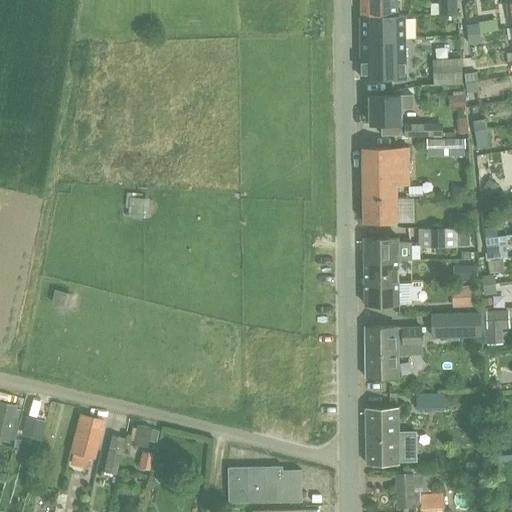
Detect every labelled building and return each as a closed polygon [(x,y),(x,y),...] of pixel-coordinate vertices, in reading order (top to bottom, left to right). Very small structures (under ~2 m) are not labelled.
[(362,0),(362,15),(398,15),(398,0),(362,0)] [(439,0),(440,15),(458,14),(457,0),(439,0)] [(398,15),(362,15),(363,41),(385,41),(385,36),(406,36),(405,15),(398,15)] [(413,21),(413,37),(423,38),(424,21),(413,21)] [(467,24),(468,35),(481,33),(480,23),(467,24)] [(481,33),(468,35),(469,44),(482,43),(481,33)] [(385,41),(363,41),(363,78),(386,78),(386,91),(412,87),(412,85),(423,85),(423,75),(406,75),(406,36),(385,36),(385,41)] [(423,75),(423,85),(463,83),(462,51),(450,51),(450,59),(422,61),(423,75)] [(465,73),(466,83),(479,81),(478,71),(465,73)] [(479,81),(466,83),(468,92),(481,90),(479,81)] [(465,93),(450,94),(451,108),(465,107),(465,93)] [(402,107),(414,107),(413,95),(371,96),(372,124),(403,123),(402,107)] [(466,118),(457,119),(458,133),(467,132),(466,118)] [(475,129),(488,127),(486,119),(474,121),(475,129)] [(433,123),(406,123),(405,136),(433,136),(433,123)] [(489,132),(488,127),(475,129),(479,149),(491,147),(489,132)] [(428,148),(467,148),(467,138),(428,138),(428,148)] [(364,147),(365,198),(398,198),(398,184),(410,184),(410,147),(364,147)] [(493,196),(499,186),(489,179),(482,189),(493,196)] [(398,198),(365,198),(365,222),(398,222),(398,198)] [(475,212),(450,213),(451,227),(476,225),(475,212)] [(485,228),(486,237),(499,235),(498,226),(485,228)] [(420,247),(458,246),(458,228),(420,229),(420,247)] [(499,235),(486,237),(487,247),(488,247),(488,259),(501,258),(499,235)] [(366,238),(366,261),(400,260),(400,259),(410,259),(410,249),(407,246),(400,246),(400,237),(366,238)] [(489,260),(490,271),(503,269),(501,258),(489,260)] [(400,260),(366,261),(366,283),(379,283),(379,280),(400,280),(400,283),(400,260)] [(493,273),(481,275),(482,286),(495,284),(493,273)] [(379,283),(366,283),(366,305),(400,304),(400,283),(400,280),(379,280),(379,283)] [(495,284),(482,286),(484,295),(496,293),(495,284)] [(477,286),(453,286),(454,307),(478,306),(477,286)] [(488,327),(500,326),(510,326),(509,308),(487,309),(488,327)] [(432,312),(433,338),(483,336),(482,311),(432,312)] [(423,328),(399,328),(399,326),(366,327),(367,377),(399,377),(399,354),(423,354),(423,328)] [(499,379),(488,380),(489,391),(500,390),(499,379)] [(430,393),(417,393),(417,409),(430,409),(430,393)] [(0,401),(0,439),(9,441),(16,405),(0,401)] [(399,407),(367,407),(368,463),(416,463),(416,431),(400,432),(399,407)] [(25,434),(41,438),(46,420),(30,415),(25,434)] [(147,447),(152,428),(138,425),(134,444),(147,447)] [(76,433),(71,453),(73,453),(92,458),(97,439),(76,433)] [(111,434),(103,471),(117,474),(125,438),(111,434)] [(149,470),(152,454),(144,452),(140,468),(149,470)] [(231,502),(303,500),(302,470),(283,470),(283,466),(230,467),(231,502)] [(432,472),(415,473),(415,472),(397,473),(397,508),(422,507),(423,511),(445,510),(444,495),(416,496),(415,491),(428,490),(433,490),(432,472)]
